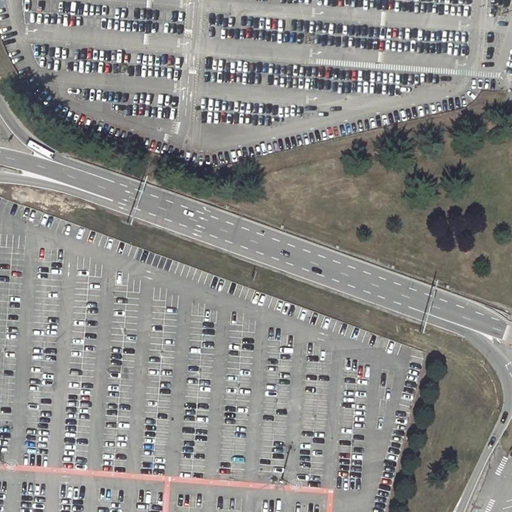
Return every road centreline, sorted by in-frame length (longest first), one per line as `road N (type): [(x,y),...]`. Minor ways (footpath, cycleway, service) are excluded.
road 1 (primary): [(417,301),(151,205)]
road 2 (primary): [(459,511),(506,408),(504,378),(488,352),(425,318),(417,301)]
road 3 (primary): [(151,205),(36,148),(0,107)]
road 4 (primary): [(151,205),(0,156)]
